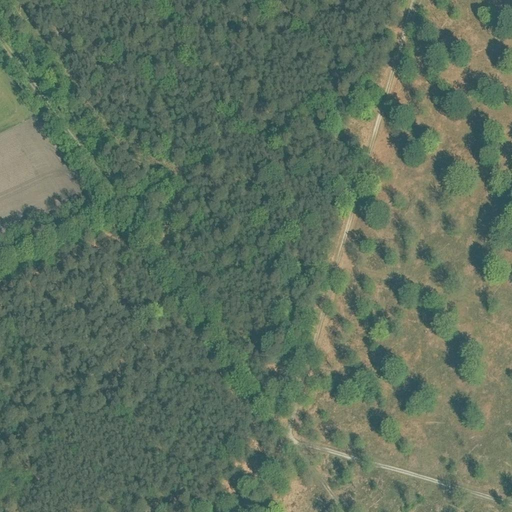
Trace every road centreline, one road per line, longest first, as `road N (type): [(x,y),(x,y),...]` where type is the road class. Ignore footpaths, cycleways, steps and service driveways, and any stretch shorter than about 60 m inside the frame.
road 1 (track): [(0,38),(286,436)]
road 2 (track): [(0,261),(121,206)]
